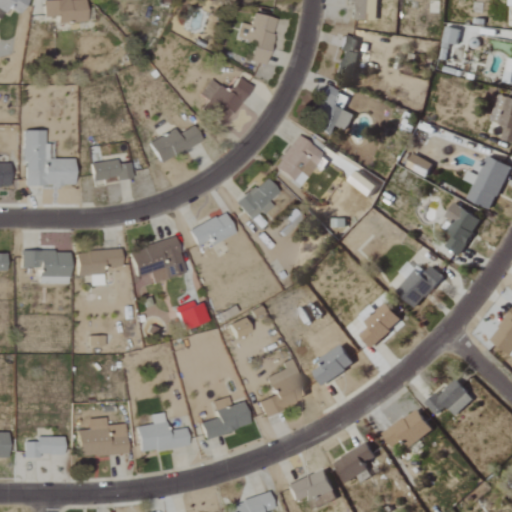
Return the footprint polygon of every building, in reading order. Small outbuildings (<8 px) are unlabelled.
[(0,0),(0,9),(9,13),(12,5),(21,8),(24,0),(0,0)] [(351,0),(351,20),(373,21),(374,0),(372,0),(351,0)] [(86,1),(44,1),(44,19),(58,19),(58,24),(87,24),(86,1)] [(274,37),(283,39),(287,22),(253,14),(250,27),(241,24),(237,39),(255,44),(250,62),(267,66),(274,37)] [(459,48),(462,31),(448,28),(445,46),(459,48)] [(357,54),(360,41),(345,37),(340,51),(344,52),(337,74),(353,78),(360,55),(357,54)] [(229,93),(210,81),(200,96),(214,105),(207,115),(226,127),(251,87),(238,79),(229,93)] [(355,115),(346,110),(351,98),(327,87),(310,125),(334,135),(337,127),(348,131),(355,115)] [(150,143),(159,163),(202,145),(194,128),(177,135),(175,132),(150,143)] [(438,148),(448,152),(455,135),(444,131),(438,148)] [(44,132),(24,132),(24,187),(74,187),(74,160),(49,160),(49,148),(44,148),(44,132)] [(300,173),(307,178),(324,156),(298,136),(274,167),(294,182),(300,173)] [(408,168),(427,177),(433,164),(414,155),(408,168)] [(468,199),(494,210),(511,166),(511,165),(490,156),(482,176),(469,171),(466,181),(474,184),(468,199)] [(117,166),(116,161),(90,166),(93,182),(116,178),(117,183),(133,180),(129,163),(117,166)] [(0,188),(10,188),(10,164),(0,164),(0,188)] [(353,181),(373,196),(381,186),(361,171),(353,181)] [(237,204),(253,222),(272,205),(269,202),(279,192),(266,178),(237,204)] [(453,235),(447,248),(464,256),(483,218),(455,204),(448,218),(455,221),(449,233),(453,235)] [(190,229),(197,247),(209,241),(211,245),(235,235),(226,214),(190,229)] [(129,251),(138,281),(143,279),(145,286),(186,274),(175,238),(129,251)] [(77,277),(90,276),(91,287),(105,286),(104,268),(121,267),(120,250),(76,252),(77,277)] [(39,284),(69,284),(69,252),(21,251),(21,268),(39,268),(39,284)] [(446,278),(434,267),(425,276),(417,269),(398,291),(418,309),(446,278)] [(201,303),(194,307),(191,301),(175,308),(185,331),(208,321),(201,303)] [(404,320),(387,303),(378,312),(372,305),(361,316),(371,327),(362,336),(374,349),(404,320)] [(236,339),(251,333),(244,318),(230,325),(236,339)] [(88,347),(104,347),(104,337),(89,336),(88,347)] [(324,386),(357,365),(344,345),(321,359),(325,365),(315,372),(324,386)] [(267,378),(275,395),(258,403),(265,417),(309,397),(292,359),(282,364),(285,369),(267,378)] [(447,407),(457,417),(476,399),(457,379),(428,406),(438,416),(447,407)] [(205,439),(250,426),(244,402),(229,406),(227,398),(213,402),(217,419),(200,424),(205,439)] [(405,441),(409,447),(435,431),(422,410),(384,434),(394,449),(405,441)] [(150,415),(152,425),(136,427),(140,453),(188,446),(186,429),(166,431),(163,413),(150,415)] [(125,425),(105,426),(104,419),(88,420),(88,431),(78,431),(79,457),(127,455),(125,425)] [(0,459),(8,460),(8,433),(0,432),(0,459)] [(24,443),(24,459),(39,459),(39,455),(64,456),(64,438),(36,438),(36,443),(24,443)] [(377,458),(370,444),(335,463),(347,483),(370,471),(366,464),(377,458)] [(288,486),(295,502),(307,496),(313,511),(339,499),(326,469),(288,486)] [(265,511),(274,509),(269,493),(230,506),(231,511),(265,511)]
